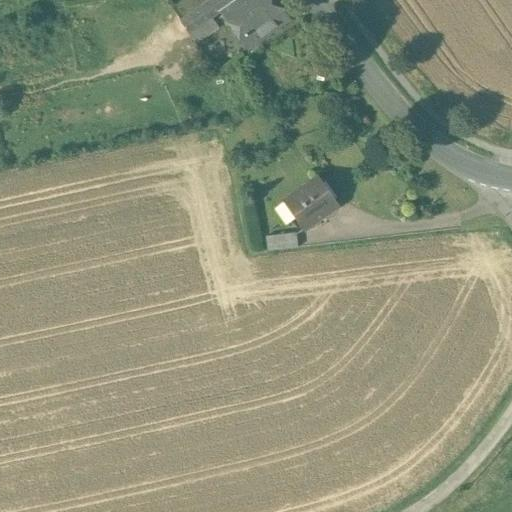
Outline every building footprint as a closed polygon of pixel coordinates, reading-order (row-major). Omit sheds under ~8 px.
[(213,0),(182,19),(190,32),(213,19),(227,11),(225,7),(237,0),(213,0)] [(237,0),(225,7),(227,11),(249,48),(288,26),(272,0),(237,0)] [(213,19),(190,32),(196,42),(218,29),(213,19)] [(319,178),(285,202),(286,202),(277,208),(289,224),(297,218),(305,230),(339,206),(319,178)] [(298,233),(268,237),(269,251),(299,248),(298,233)]
